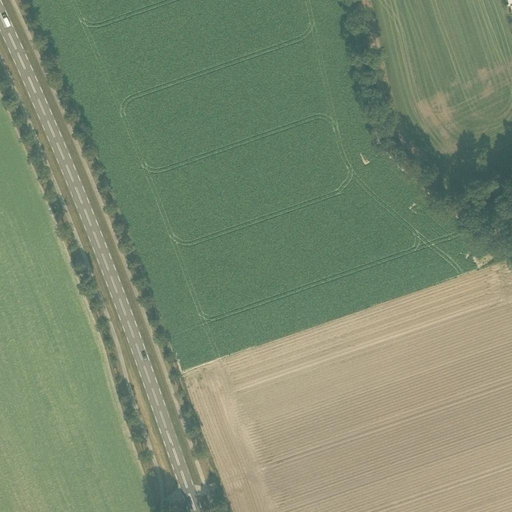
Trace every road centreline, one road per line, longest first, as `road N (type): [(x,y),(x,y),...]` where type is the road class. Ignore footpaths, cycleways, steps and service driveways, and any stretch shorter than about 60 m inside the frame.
road 1 (primary): [(198,511),(0,22)]
road 2 (track): [(511,254),(410,152),(364,0)]
